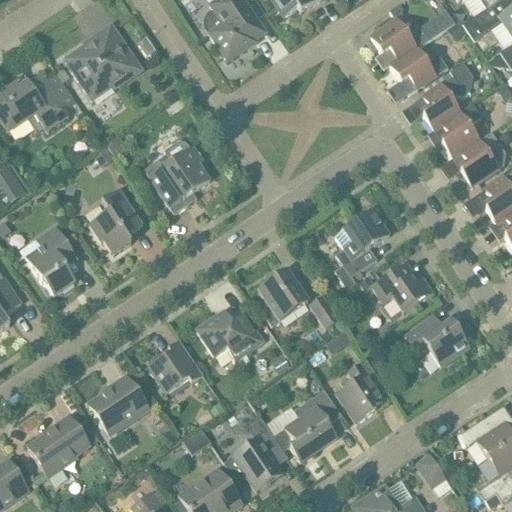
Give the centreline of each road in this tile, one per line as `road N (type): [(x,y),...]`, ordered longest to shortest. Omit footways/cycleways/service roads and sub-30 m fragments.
road 1 (residential): [(0,399),(279,212)]
road 2 (residential): [(316,511),(312,505),(511,373)]
road 3 (residential): [(489,300),(380,142)]
road 4 (residential): [(217,115),(336,39)]
road 5 (residential): [(217,115),(139,0)]
road 6 (residential): [(279,212),(380,142)]
